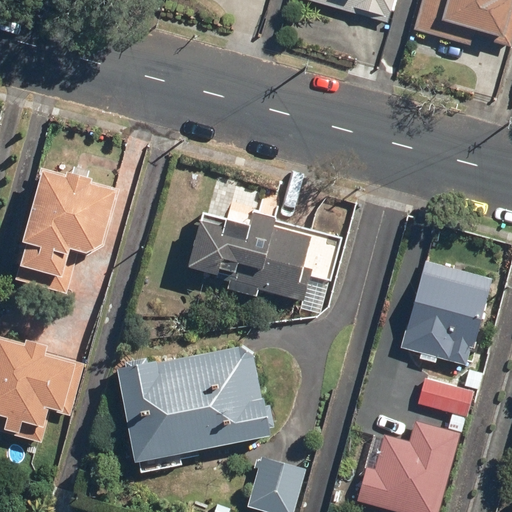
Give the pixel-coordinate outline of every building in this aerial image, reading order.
[(305,0),(390,24),(396,0),(305,0)] [(472,47),(473,40),(511,50),(511,47),(511,0),(424,0),(415,31),(472,47)] [(121,191),(99,185),(100,181),(46,167),(16,280),(68,295),(78,254),(90,255),(106,246),(121,191)] [(334,282),(342,240),(343,237),(255,214),(252,225),(204,212),(189,273),(233,284),(231,290),(258,298),(260,291),(305,302),(312,277),(334,282)] [(493,277),(424,261),(402,350),(471,366),(493,277)] [(0,432),(44,445),(53,412),(73,417),(86,365),(68,360),(50,355),(52,348),(29,342),(28,343),(0,336),(0,432)] [(128,369),(119,370),(135,464),(273,440),(256,346),(150,365),(149,360),(127,364),(128,369)] [(465,387),(426,377),(419,404),(475,419),(487,374),(469,369),(465,387)] [(367,466),(358,499),(402,511),(438,511),(461,433),(416,420),(410,441),(385,435),(376,468),(367,466)] [(248,506),(268,511),(294,511),(307,468),(263,455),(248,506)] [(234,511),(235,507),(210,502),(207,511),(234,511)]
